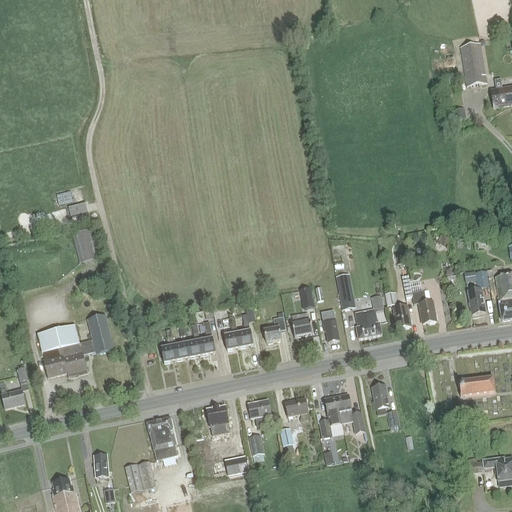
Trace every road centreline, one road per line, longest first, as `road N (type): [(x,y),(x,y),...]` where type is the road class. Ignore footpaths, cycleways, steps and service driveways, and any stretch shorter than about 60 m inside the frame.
road 1 (secondary): [(0,440),(511,331)]
road 2 (track): [(150,404),(87,155),(102,82),(86,0)]
